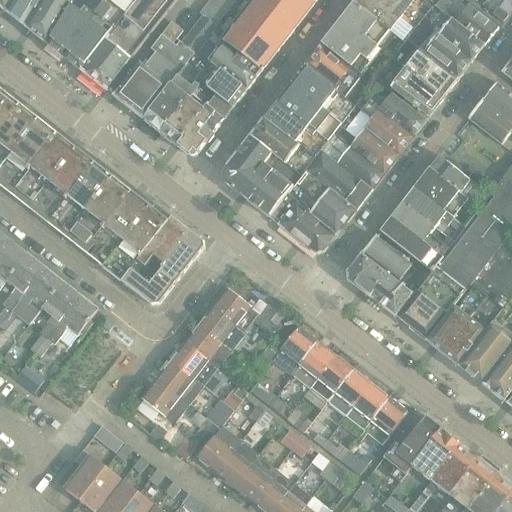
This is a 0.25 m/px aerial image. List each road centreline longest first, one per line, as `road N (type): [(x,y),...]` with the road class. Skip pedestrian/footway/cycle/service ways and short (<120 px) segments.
road 1 (residential): [(511,52),(311,307)]
road 2 (residential): [(225,240),(168,318),(150,327),(0,211)]
road 3 (residential): [(350,0),(180,206)]
road 4 (residential): [(311,307),(511,462)]
road 5 (residential): [(0,55),(180,206)]
road 6 (residential): [(0,416),(48,454),(9,508),(14,511)]
